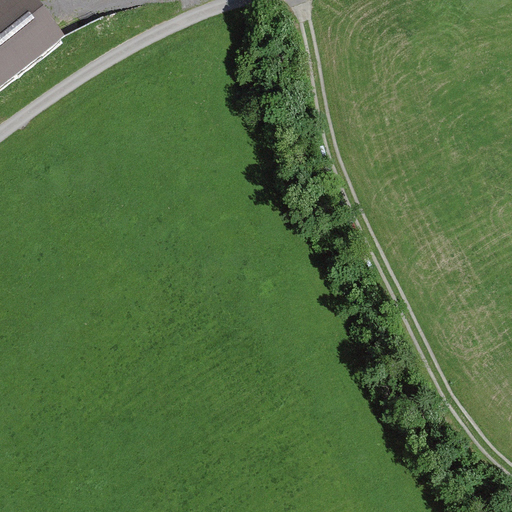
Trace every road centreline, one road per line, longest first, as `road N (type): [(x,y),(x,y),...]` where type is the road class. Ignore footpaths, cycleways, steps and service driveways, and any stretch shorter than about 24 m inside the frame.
road 1 (track): [(304,0),(334,155),(447,394),(511,467)]
road 2 (track): [(255,0),(184,18),(78,74),(0,138)]
